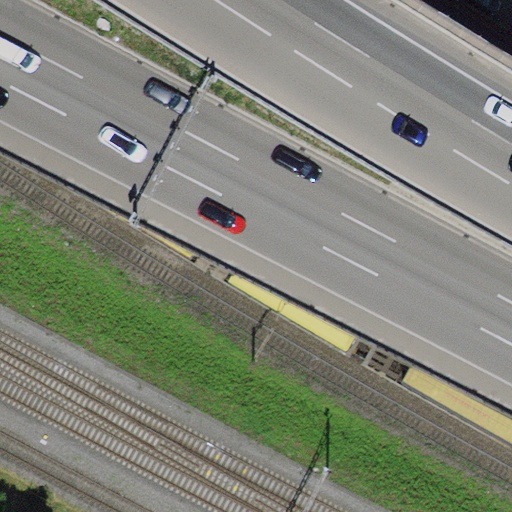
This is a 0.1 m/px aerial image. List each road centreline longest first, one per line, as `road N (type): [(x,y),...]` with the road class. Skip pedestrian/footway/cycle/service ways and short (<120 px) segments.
road 1 (motorway): [(0,56),(511,322)]
road 2 (motorway): [(511,163),(321,46)]
